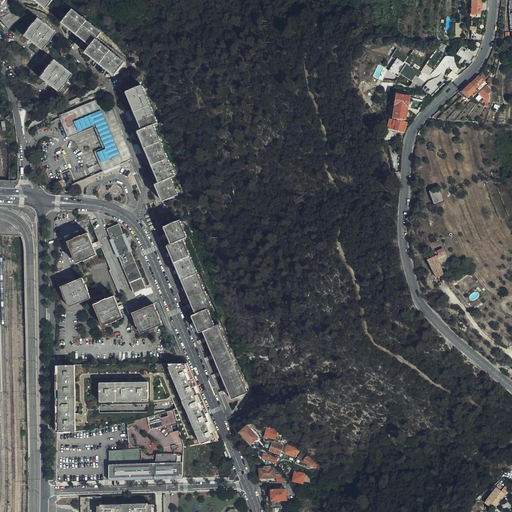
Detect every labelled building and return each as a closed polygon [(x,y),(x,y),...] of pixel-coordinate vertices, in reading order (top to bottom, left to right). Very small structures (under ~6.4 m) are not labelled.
[(7,2),(8,0),(0,0),(0,20),(7,29),(20,18),(7,2)] [(33,0),(43,8),(49,0),(33,0)] [(481,10),(481,7),(482,7),(482,0),(475,0),(472,0),(471,0),(471,14),(472,16),(476,16),(477,14),(481,14),(481,10)] [(101,33),(73,10),(62,23),(90,46),(85,53),(114,76),(125,63),(96,39),(101,33)] [(50,38),(54,32),(36,18),(31,23),(26,29),(27,29),(22,35),(41,50),(45,44),(50,39),(50,38)] [(396,50),(391,58),(402,65),(403,63),(404,62),(407,57),(396,50)] [(66,80),(71,74),(53,59),(48,65),(47,65),(43,70),(43,71),(39,77),(57,91),(62,86),(67,80),(66,80)] [(396,59),(388,72),(397,77),(399,74),(404,77),(410,69),(411,66),(404,62),(403,63),(396,59)] [(405,66),(399,74),(411,83),(415,76),(418,78),(422,73),(411,66),(410,69),(405,66)] [(475,80),(470,84),(476,90),(484,81),(485,82),(486,80),(491,74),(485,68),(483,70),(481,72),(481,73),(480,74),(479,76),(475,80)] [(476,90),(470,84),(468,86),(464,90),(462,91),(463,92),(468,97),(476,90)] [(177,176),(155,124),(158,122),(142,85),(127,92),(142,129),(139,130),(161,183),(157,184),(164,201),(180,194),(174,178),(177,176)] [(492,91),(493,91),(488,86),(484,91),(488,95),(492,91)] [(487,102),(491,98),(488,95),(484,91),(483,90),(479,93),(487,102)] [(397,94),(393,119),(402,120),(405,120),(408,100),(409,97),(397,94)] [(130,163),(109,111),(101,114),(100,111),(96,102),(59,117),(67,138),(77,134),(93,127),(102,149),(94,152),(103,174),(130,163)] [(402,120),(393,119),(393,120),(390,119),(389,122),(387,122),(386,127),(387,127),(387,128),(400,131),(399,133),(404,134),(404,132),(405,132),(407,122),(402,121),(402,120)] [(393,132),(384,130),(385,143),(393,142),(393,132)] [(442,202),(438,189),(426,192),(430,205),(442,202)] [(232,401),(244,396),(248,395),(248,394),(220,326),(216,328),(210,311),(213,309),(186,244),(185,240),(189,239),(183,224),(182,221),(166,228),(173,245),(170,247),(198,316),(193,318),(200,335),(205,333),(232,401)] [(86,232),(82,223),(77,225),(81,234),(86,232)] [(144,289),(119,228),(108,232),(112,242),(114,241),(136,293),(144,289)] [(97,257),(88,235),(82,238),(81,237),(75,240),(75,241),(68,244),(77,266),(84,263),(91,261),(91,260),(97,257)] [(442,276),(437,259),(445,255),(443,249),(434,253),(435,255),(423,261),(432,280),(442,276)] [(90,293),(87,287),(86,287),(83,280),(61,289),(64,296),(64,297),(66,303),(67,303),(70,310),(91,300),(89,294),(90,293)] [(124,319),(115,297),(108,300),(101,303),(94,306),(104,328),(110,325),(110,326),(117,323),(117,322),(124,319)] [(163,326),(160,320),(161,319),(158,313),(158,312),(157,312),(154,306),(133,315),(135,322),(138,329),(139,329),(141,335),(163,326)] [(186,406),(201,444),(217,440),(218,440),(203,405),(184,357),(165,359),(167,364),(183,400),(186,406)] [(74,365),(75,407),(80,407),(80,405),(99,404),(99,402),(99,384),(148,384),(148,401),(148,404),(154,404),(183,400),(167,364),(107,365),(74,365)] [(75,407),(74,365),(57,365),(58,432),(75,431),(75,413),(74,414),(74,407),(75,407)] [(99,384),(99,402),(148,401),(148,384),(99,384)] [(80,414),(99,414),(99,404),(80,405),(80,407),(80,413),(80,414)] [(201,444),(186,406),(155,411),(148,412),(148,413),(99,414),(80,414),(80,413),(75,413),(75,431),(91,431),(126,425),(174,410),(183,449),(184,447),(201,444)] [(258,438),(246,424),(239,430),(251,443),(258,438)] [(275,438),(277,431),(266,429),(265,436),(275,438)] [(280,454),(282,446),(272,442),(270,450),(280,454)] [(294,453),(296,453),(297,449),(287,445),(284,452),(293,456),(294,453)] [(108,451),(108,464),(141,464),(140,450),(108,451)] [(273,463),(273,464),(279,461),(277,461),(278,459),(279,458),(264,452),(261,460),(266,464),(273,463)] [(317,462),(306,455),(303,460),(311,466),(312,465),(315,466),(317,462)] [(141,464),(108,464),(109,480),(182,478),(183,462),(141,464)] [(278,482),(287,483),(275,466),(277,475),(276,475),(276,477),(277,482),(278,482)] [(275,478),(274,468),(270,468),(270,467),(264,467),(264,468),(261,468),(260,471),(260,478),(275,478)] [(295,484),(299,485),(300,483),(309,485),(311,472),(303,471),(295,469),(293,481),(297,482),(295,484)] [(495,508),(505,495),(495,488),(485,500),(495,508)] [(287,500),(286,489),(271,489),(271,500),(287,500)] [(284,511),(290,500),(288,500),(283,508),(282,508),(275,508),(275,511),(284,511)] [(292,502),(290,500),(284,511),(286,511),(292,502)] [(151,511),(152,503),(101,503),(96,505),(96,511),(151,511)]
